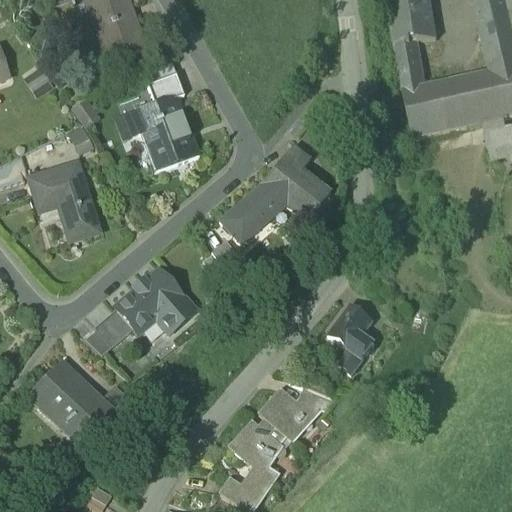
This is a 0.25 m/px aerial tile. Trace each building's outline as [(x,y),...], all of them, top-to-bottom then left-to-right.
[(60,0),(48,5),(52,16),(81,6),(81,5),(93,1),(93,0),(60,0)] [(101,61),(107,77),(146,63),(123,0),(95,0),(93,1),(81,5),(81,6),(93,39),(98,37),(106,60),(101,61)] [(384,0),(393,50),(416,47),(416,48),(436,45),(428,0),(384,0)] [(511,43),(511,0),(501,0),(502,3),(511,43)] [(473,7),(485,59),(511,54),(511,43),(502,3),(473,7)] [(93,39),(101,61),(106,60),(98,37),(93,39)] [(393,50),(402,100),(424,94),(416,48),(416,47),(393,50)] [(511,54),(485,59),(490,79),(501,126),(511,123),(511,54)] [(481,130),(501,126),(490,79),(470,83),(481,130)] [(145,93),(152,113),(172,105),(173,106),(182,103),(174,82),(145,93)] [(467,133),(481,130),(470,83),(456,87),(467,133)] [(413,146),(467,133),(456,87),(424,94),(402,100),(413,146)] [(152,113),(133,120),(140,140),(155,180),(194,165),(173,106),(172,105),(152,113)] [(70,112),(77,133),(93,127),(86,106),(70,112)] [(121,147),(140,140),(133,120),(113,128),(121,147)] [(511,123),(501,126),(481,130),(488,162),(511,156),(511,123)] [(282,163),(299,177),(308,167),(291,153),(282,163)] [(258,193),(259,193),(276,207),(284,214),(304,230),(328,200),(299,177),(282,163),(281,165),(287,170),(275,184),(270,179),(258,193)] [(281,165),(270,179),(275,184),(287,170),(281,165)] [(58,207),(72,250),(97,242),(83,197),(79,199),(70,172),(26,186),(34,214),(58,207)] [(251,230),(276,207),(259,193),(237,212),(251,230)] [(58,207),(34,214),(37,222),(56,216),(67,252),(72,250),(58,207)] [(257,238),(284,214),(276,207),(251,230),(257,238)] [(257,238),(251,230),(237,212),(217,230),(238,255),(257,238)] [(216,274),(231,294),(245,283),(231,263),(216,274)] [(158,333),(167,343),(191,322),(157,281),(113,319),(114,319),(131,339),(134,343),(154,327),(159,333),(158,333)] [(252,292),(245,283),(231,294),(237,303),(252,292)] [(337,370),(350,380),(373,348),(371,347),(374,343),(364,335),(371,325),(349,309),(326,340),(348,355),(337,370)] [(114,319),(92,338),(109,358),(131,339),(114,319)] [(99,366),(109,358),(92,338),(80,348),(99,366)] [(68,439),(77,448),(89,435),(87,432),(99,420),(104,426),(108,422),(98,411),(96,413),(70,387),(71,385),(59,373),(44,387),(47,390),(27,410),(43,425),(47,421),(62,435),(61,436),(66,441),(68,439)] [(320,414),(325,416),(335,405),(304,391),(299,402),(321,413),(320,414)] [(258,418),(264,424),(284,441),(291,447),(298,439),(320,414),(321,413),(299,402),(298,402),(294,407),(279,393),(258,418)] [(332,400),(341,406),(345,401),(336,395),(332,400)] [(104,426),(112,433),(130,414),(112,396),(98,411),(108,422),(104,426)] [(80,450),(104,426),(99,420),(87,432),(89,435),(77,448),(80,450)] [(72,453),(77,448),(68,439),(66,441),(61,436),(62,435),(47,421),(43,425),(72,453)] [(279,447),(284,441),(264,424),(257,432),(250,426),(227,452),(252,474),(239,494),(231,489),(222,503),(219,501),(218,502),(233,511),(255,511),(276,481),(265,474),(279,453),(280,452),(273,447),(275,444),(279,447)] [(88,498),(102,507),(109,497),(95,488),(88,498)]
